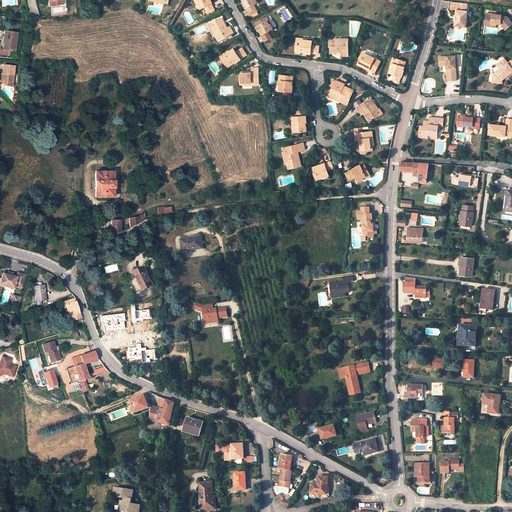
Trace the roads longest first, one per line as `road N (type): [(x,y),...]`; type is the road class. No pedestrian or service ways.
road 1 (residential): [(66,274),(75,252),(149,218),(391,192)]
road 2 (residential): [(391,192),(388,320),(399,488)]
road 3 (unclassified): [(260,426),(121,372),(98,344),(66,274)]
road 4 (unclassified): [(389,496),(260,426)]
